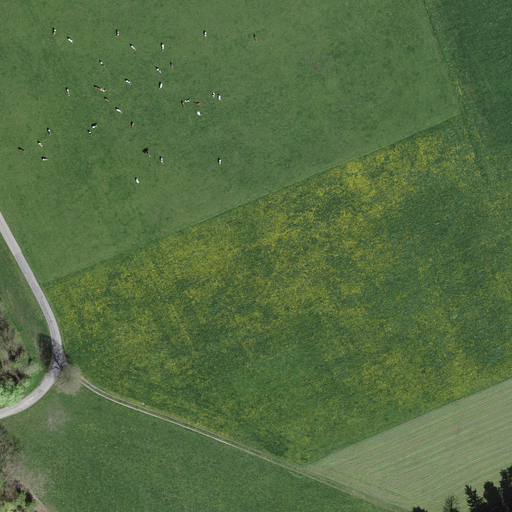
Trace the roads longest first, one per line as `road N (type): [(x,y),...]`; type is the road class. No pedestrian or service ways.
road 1 (track): [(57,359),(131,405),(402,511)]
road 2 (unclassified): [(0,221),(57,349),(48,383),(0,414)]
